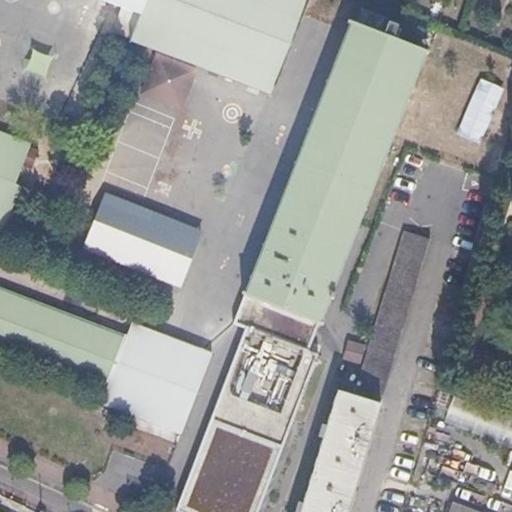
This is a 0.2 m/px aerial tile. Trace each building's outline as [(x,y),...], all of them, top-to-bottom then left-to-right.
[(92,0),(138,18),(144,0),(92,0)] [(144,0),(138,18),(129,40),(199,68),(270,97),(308,0),(144,0)] [(443,0),(422,0),(420,5),(438,12),(443,0)] [(271,153),(296,163),(244,296),(318,324),(389,142),(415,75),(423,54),(349,26),(343,40),(319,31),(290,105),(271,153)] [(199,68),(157,52),(141,94),(182,111),(199,68)] [(0,343),(107,386),(98,409),(143,426),(178,440),(210,359),(131,328),(125,342),(0,293),(0,237),(18,191),(15,190),(31,149),(0,136),(0,343)] [(201,226),(105,190),(83,248),(179,283),(201,226)] [(346,511),(429,239),(403,231),(352,392),(339,389),(304,505),(302,511),(346,511)] [(256,511),(317,355),(307,351),(318,324),(244,296),(234,323),(246,328),(175,511),(256,511)] [(511,418),(501,446),(511,449),(511,418)]
